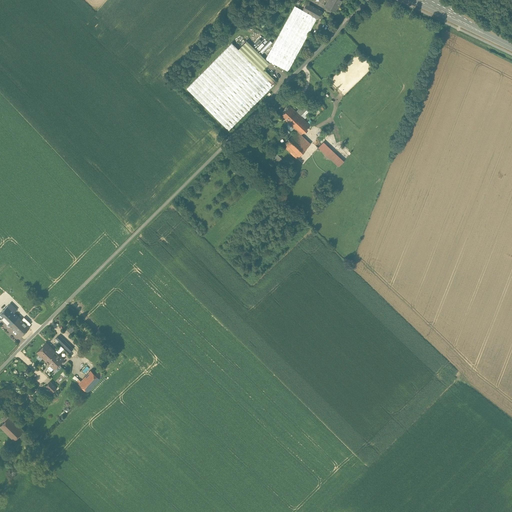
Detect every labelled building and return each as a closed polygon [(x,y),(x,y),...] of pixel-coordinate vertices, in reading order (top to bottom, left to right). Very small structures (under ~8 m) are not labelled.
[(339,3),(333,0),(327,0),(325,5),(335,11),(339,3)] [(321,11),(306,3),(303,10),(312,15),(311,16),(317,19),(321,11)] [(294,6),(265,59),(271,62),(288,71),(317,19),(311,16),(312,15),(303,10),(302,10),(294,6)] [(265,59),(247,40),(238,49),(232,42),(186,88),(228,130),(277,81),(264,69),(271,62),(265,59)] [(264,52),(273,42),(270,40),(261,49),(264,52)] [(295,112),(299,116),(309,107),(305,103),(295,112)] [(299,116),(303,120),(315,107),(312,103),(309,107),(299,116)] [(295,112),(290,107),(282,115),(291,124),(299,116),(295,112)] [(299,116),(291,124),(294,127),(293,128),(295,130),(296,129),(304,121),(303,120),(299,116)] [(304,121),(296,129),(297,130),(301,133),(310,124),(305,119),(304,121)] [(301,133),(297,130),(283,145),(296,158),(310,143),(301,133)] [(324,141),(318,147),(338,167),(344,161),(324,141)] [(278,162),(281,158),(276,153),(273,156),(278,162)] [(17,309),(10,302),(7,305),(14,312),(17,309)] [(14,312),(7,305),(0,312),(0,315),(12,328),(21,318),(14,312)] [(30,327),(21,318),(12,328),(21,336),(30,327)] [(73,349),(59,335),(56,338),(70,352),(73,349)] [(46,342),(36,352),(43,358),(53,348),(46,342)] [(48,364),(58,354),(53,348),(43,358),(48,364)] [(58,354),(48,364),(54,369),(64,359),(58,354)] [(95,374),(91,370),(81,381),(79,383),(88,392),(100,379),(95,374)] [(103,375),(99,371),(95,374),(100,379),(103,375)] [(56,388),(50,381),(46,386),(52,392),(56,388)] [(23,431),(9,416),(6,419),(0,425),(0,426),(14,440),(19,435),(23,431)] [(30,438),(23,431),(19,435),(26,443),(30,438)]
